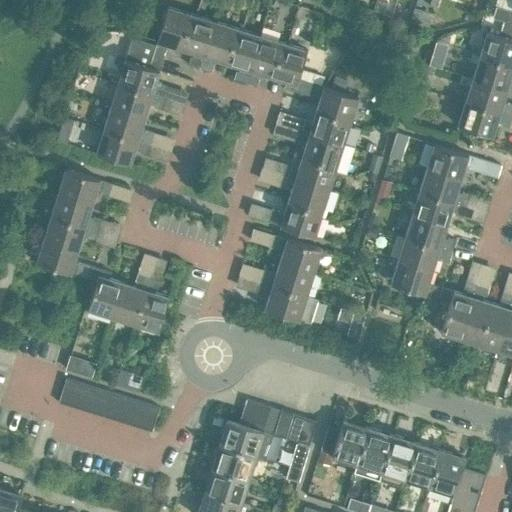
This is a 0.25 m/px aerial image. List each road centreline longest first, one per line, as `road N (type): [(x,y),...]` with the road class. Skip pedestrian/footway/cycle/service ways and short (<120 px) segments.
road 1 (residential): [(237,211),(268,104),(202,83),(173,175),(159,190)]
road 2 (residential): [(238,342),(511,422)]
road 3 (residential): [(153,452),(68,427),(29,398),(33,379)]
road 4 (residential): [(225,266),(133,235),(142,201),(159,190)]
